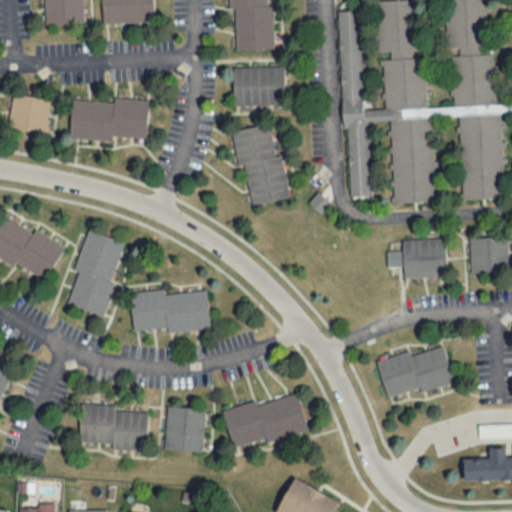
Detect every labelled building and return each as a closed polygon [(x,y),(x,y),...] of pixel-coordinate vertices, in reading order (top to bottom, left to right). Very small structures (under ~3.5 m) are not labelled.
[(43,0),(45,24),(83,23),(82,0),(43,0)] [(101,0),(102,23),(153,22),(152,0),(101,0)] [(234,9),(235,50),(270,50),(269,0),(227,0),(228,9),(234,9)] [(233,107),(285,106),(284,67),(232,68),(233,107)] [(45,133),(50,99),(12,95),(8,129),(45,133)] [(148,100),(113,98),(113,102),(71,99),(68,137),(145,141),(148,100)] [(281,155),(274,156),(269,126),(232,131),(237,166),(245,165),(251,205),(288,199),(281,155)] [(318,212),(328,204),(320,193),(309,201),(318,212)] [(33,230),(32,232),(2,216),(0,219),(0,256),(44,281),(64,247),(33,230)] [(65,304),(102,315),(124,242),(88,230),(65,304)] [(470,237),(470,272),(508,272),(507,237),(470,237)] [(446,276),(445,238),(402,239),(403,277),(446,276)] [(164,294),(164,290),(130,293),(134,334),(209,327),(206,290),(164,294)] [(453,382),(442,345),(377,362),(387,400),(453,382)] [(0,394),(10,372),(0,367),(0,394)] [(306,430),(297,392),(223,411),(233,449),(306,430)] [(115,405),(80,404),(79,445),(146,447),(147,412),(115,411),(115,405)] [(204,409),(166,407),(165,450),(203,451),(204,409)] [(511,480),(511,457),(506,458),(506,448),(489,448),(489,459),(464,460),(465,481),(511,480)] [(279,511),(271,507),(291,472),(337,500),(334,506),(344,511),(279,511)]
